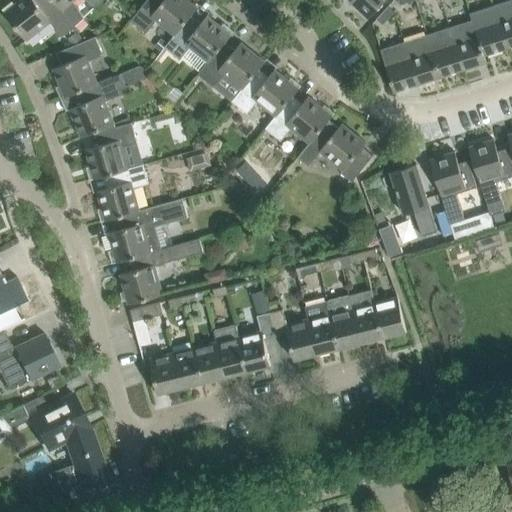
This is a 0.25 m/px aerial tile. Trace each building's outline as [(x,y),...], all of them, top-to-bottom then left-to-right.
[(60,13),(63,11),(52,0),(19,0),(4,12),(26,40),(49,22),(61,37),(72,28),(60,13)] [(52,0),(63,11),(60,13),(72,28),(84,19),(73,0),(86,0),(91,5),(96,0),(52,0)] [(146,0),(130,20),(146,33),(156,20),(174,35),(164,47),(164,48),(191,15),(197,8),(187,0),(146,0)] [(352,0),(351,1),(369,17),(385,0),(352,0)] [(507,48),(511,46),(511,0),(509,0),(493,5),(507,48)] [(484,55),(507,48),(493,5),(470,13),(484,55)] [(394,12),(387,6),(376,19),(382,25),(394,12)] [(486,62),(484,55),(470,13),(469,13),(471,20),(449,27),(463,69),(486,62)] [(164,48),(179,60),(189,47),(208,62),(197,74),(198,75),(225,42),(231,35),(206,15),(201,23),(191,15),(164,48)] [(440,77),(463,69),(449,27),(426,34),(440,77)] [(75,31),(67,38),(73,46),(82,39),(75,31)] [(417,84),(440,77),(426,34),(403,42),(417,84)] [(64,97),(73,94),(112,77),(97,83),(88,61),(103,55),(95,37),(73,46),(56,53),(61,65),(53,69),(64,97)] [(198,75),(213,87),(223,74),(241,89),(231,101),(232,102),(259,69),(265,62),(240,42),(234,50),(225,42),(198,75)] [(394,91),(417,84),(403,42),(380,49),(394,91)] [(140,65),(120,74),(124,85),(128,87),(150,77),(140,65)] [(232,102),(247,114),(257,101),(275,116),(265,128),(292,96),(298,89),(274,69),(268,77),(259,69),(232,102)] [(119,95),(112,77),(73,94),(78,105),(69,108),(81,137),(90,134),(114,124),(105,101),(119,95)] [(265,128),(280,141),(290,128),(308,143),(297,157),(297,158),(328,120),(332,116),(308,96),(302,104),(292,96),(265,128)] [(328,120),(297,158),(308,166),(320,152),(342,170),(340,172),(351,182),(373,155),(362,147),(366,143),(341,123),(338,128),(328,120)] [(93,179),(112,174),(143,165),(143,164),(128,168),(121,146),(137,142),(131,122),(115,127),(114,124),(90,134),(94,146),(85,149),(93,179)] [(497,139),(471,147),(490,206),(504,202),(498,180),(511,175),(511,152),(510,147),(500,150),(497,139)] [(189,170),(211,164),(206,147),(184,153),(189,170)] [(456,151),(431,159),(450,219),(464,215),(457,193),(478,187),(470,160),(460,163),(456,151)] [(416,164),(390,172),(404,214),(413,211),(421,236),(437,231),(416,164)] [(148,183),(143,165),(112,174),(115,185),(97,191),(105,221),(114,218),(139,211),(133,188),(148,183)] [(243,183),(230,186),(235,191),(247,188),(243,183)] [(116,262),(122,261),(169,248),(168,247),(160,249),(154,228),(188,219),(182,199),(139,211),(114,218),(117,230),(108,232),(116,262)] [(168,247),(169,248),(122,261),(125,272),(120,274),(128,304),(162,294),(154,265),(204,252),(200,238),(168,247)] [(246,238),(236,241),(239,251),(249,248),(246,238)] [(375,248),(361,252),(364,260),(377,257),(375,248)] [(364,260),(361,252),(348,255),(350,263),(364,260)] [(318,262),(320,271),(333,268),(331,259),(318,262)] [(306,274),(320,271),(318,262),(295,268),(298,279),(305,277),(306,274)] [(204,272),(207,284),(227,279),(224,267),(204,272)] [(3,277),(0,269),(0,310),(27,298),(16,276),(3,282),(1,278),(3,277)] [(226,285),(212,289),(214,297),(228,294),(226,285)] [(371,289),(349,295),(361,343),(383,337),(374,302),(371,289)] [(182,296),(184,305),(197,301),(195,293),(182,296)] [(327,300),(330,313),(339,348),(361,343),(349,295),(327,300)] [(170,308),(184,305),(182,296),(168,300),(170,308)] [(374,302),(383,337),(406,331),(397,296),(374,302)] [(317,354),(339,348),(330,313),(327,300),(305,306),(308,319),(317,354)] [(159,302),(129,310),(132,322),(163,314),(159,302)] [(259,304),(256,308),(258,315),(269,312),(267,302),(259,304)] [(282,309),(269,312),(275,337),(287,334),(294,359),(317,354),(308,319),(286,324),(282,309)] [(264,340),(275,337),(269,312),(258,315),(257,315),(260,331),(238,336),(247,371),(270,365),(264,340)] [(213,329),(216,342),(225,376),(247,371),(238,336),(235,324),(213,329)] [(12,348),(4,330),(0,332),(0,371),(9,390),(59,366),(43,333),(12,348)] [(216,342),(194,347),(203,382),(225,376),(216,342)] [(194,347),(172,353),(181,388),(203,382),(194,347)] [(158,393),(181,388),(172,353),(149,358),(158,393)] [(85,417),(73,394),(47,407),(41,395),(0,415),(0,416),(10,428),(32,418),(48,449),(66,440),(74,463),(48,473),(70,497),(77,495),(75,486),(81,484),(83,488),(108,480),(106,474),(89,428),(88,427),(86,428),(81,419),(85,417)] [(503,511),(499,498),(481,506),(482,511),(503,511)]
